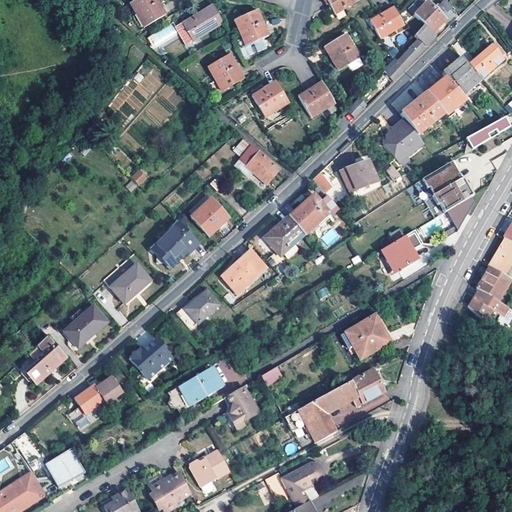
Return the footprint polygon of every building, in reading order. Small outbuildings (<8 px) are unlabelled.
[(136,0),(125,6),(139,30),(161,17),(150,0),(136,0)] [(353,0),(322,0),(332,17),(355,3),(353,0)] [(455,11),(445,1),(439,7),(449,17),(455,11)] [(423,27),(431,34),(445,22),(427,4),(413,16),(423,27)] [(177,41),(176,42),(180,49),(220,25),(209,8),(172,31),(177,41)] [(403,27),(393,9),(369,24),(379,41),(403,27)] [(252,13),(230,24),(242,48),(264,37),(259,26),(252,13)] [(177,41),(172,31),(169,26),(145,40),(153,54),(176,42),(177,41)] [(431,34),(423,27),(413,37),(418,40),(427,48),(432,42),(435,38),(431,34)] [(343,36),(326,46),(335,62),(331,65),(336,73),(357,60),(343,36)] [(263,40),(254,44),(257,52),(267,47),(263,40)] [(393,82),(427,48),(418,40),(397,63),(393,60),(383,72),(393,82)] [(491,47),(469,66),(481,80),(503,61),(501,58),(503,56),(495,45),(492,47),(491,47)] [(335,62),(326,46),(321,49),(331,65),(335,62)] [(205,69),(210,78),(214,75),(223,90),(240,79),(225,56),(205,69)] [(443,75),(446,78),(463,97),(472,89),(482,80),(481,80),(469,66),(462,58),(459,61),(443,75)] [(126,119),(160,82),(149,72),(140,82),(135,77),(110,103),(126,119)] [(214,75),(210,78),(218,92),(223,90),(214,75)] [(436,87),(427,95),(444,114),(447,117),(466,101),(463,97),(446,78),(436,87)] [(262,88),(250,96),(263,117),(286,103),(273,82),(265,87),(262,88)] [(333,104),(320,83),(305,92),(297,97),(310,118),(333,104)] [(475,92),(472,89),(463,97),(466,101),(475,92)] [(173,91),(167,99),(176,106),(182,98),(173,91)] [(444,114),(427,95),(414,105),(401,117),(404,121),(417,137),(444,114)] [(355,119),(364,108),(358,102),(348,113),(355,119)] [(506,118),(468,140),(473,150),(511,128),(506,118)] [(387,148),(398,162),(406,156),(409,160),(425,147),(417,137),(404,121),(392,131),(393,132),(395,135),(391,139),(387,138),(387,148)] [(235,151),(243,158),(235,167),(250,179),(254,174),(267,185),(280,170),(244,141),(235,151)] [(406,156),(398,162),(402,167),(409,160),(406,156)] [(442,169),(415,185),(436,219),(474,196),(474,195),(471,196),(452,164),(454,162),(454,161),(442,169)] [(368,164),(347,171),(357,192),(379,184),(368,164)] [(401,178),(392,167),(388,171),(395,179),(392,181),(394,184),(401,178)] [(314,181),(324,193),(325,195),(333,188),(334,189),(341,183),(334,175),(326,168),(319,175),(313,180),(314,181)] [(139,171),(131,179),(139,187),(147,179),(139,171)] [(214,179),(209,184),(217,191),(221,186),(214,179)] [(317,200),(329,213),(335,206),(325,195),(324,193),(317,200)] [(329,213),(317,200),(314,196),(291,217),(288,219),(305,237),(331,214),(329,213)] [(211,201),(192,219),(209,238),(228,220),(211,201)] [(305,237),(288,219),(264,240),(280,258),(304,237),(304,238),(305,237)] [(183,251),(188,255),(189,256),(200,245),(179,224),(151,252),(158,258),(154,258),(155,267),(164,267),(169,272),(177,264),(174,260),(183,251)] [(511,225),(503,240),(505,240),(511,244),(511,225)] [(329,247),(340,237),(333,228),(321,238),(329,247)] [(403,238),(383,251),(397,274),(417,261),(403,238)] [(511,244),(505,240),(488,268),(490,269),(506,278),(511,267),(511,244)] [(178,265),(188,255),(183,251),(174,260),(177,264),(178,265)] [(248,256),(224,278),(238,294),(263,272),(248,256)] [(137,266),(111,289),(124,304),(150,282),(137,266)] [(490,269),(477,291),(479,292),(498,304),(511,282),(506,278),(490,269)] [(234,298),(238,294),(224,278),(220,282),(234,298)] [(316,292),(320,299),(330,294),(326,286),(316,292)] [(203,291),(174,317),(177,319),(205,293),(203,291)] [(468,311),(484,325),(492,311),(504,317),(508,310),(498,304),(479,292),(468,311)] [(205,293),(177,319),(189,333),(218,306),(205,293)] [(93,307),(64,332),(78,348),(107,323),(93,307)] [(380,331),(381,328),(374,316),(344,333),(359,361),(385,345),(380,337),(379,334),(380,331)] [(380,337),(385,345),(390,342),(381,328),(380,331),(379,334),(380,337)] [(37,363),(26,374),(36,385),(66,358),(48,336),(37,347),(43,354),(35,362),(37,363)] [(132,356),(128,360),(148,382),(172,360),(164,352),(166,350),(156,340),(142,353),(137,357),(132,356)] [(43,354),(37,347),(29,355),(35,362),(43,354)] [(261,378),(266,389),(283,379),(277,368),(261,378)] [(177,391),(182,399),(185,398),(192,408),(222,388),(210,370),(177,391)] [(384,394),(372,372),(284,420),(292,435),(304,428),(314,446),(334,436),(326,419),(353,405),(356,410),(384,394)] [(115,402),(112,398),(120,392),(111,378),(101,385),(102,386),(97,391),(94,386),(74,400),(85,416),(104,402),(108,408),(115,402)] [(243,388),(223,401),(227,408),(227,411),(226,416),(234,430),(242,426),(258,417),(243,388)] [(168,393),(176,407),(183,403),(175,389),(168,393)] [(234,430),(226,416),(223,417),(232,435),(243,429),(242,426),(234,430)] [(79,467),(69,451),(44,468),(58,490),(84,475),(79,467)] [(230,473),(219,456),(217,453),(203,461),(201,462),(198,464),(195,462),(190,465),(190,470),(200,487),(208,483),(209,485),(230,473)] [(280,483),(291,504),(294,511),(306,504),(312,502),(316,499),(310,488),(317,484),(319,482),(320,479),(321,477),(320,475),(319,472),(317,470),(314,469),(311,469),(308,468),(305,469),(280,483)] [(0,511),(20,511),(45,497),(30,474),(0,492),(0,511)] [(263,484),(274,505),(283,501),(286,507),(291,504),(280,483),(276,476),(263,484)] [(157,500),(154,506),(161,508),(163,510),(163,511),(170,511),(179,507),(177,504),(184,500),(191,496),(180,478),(174,481),(172,478),(167,481),(164,483),(160,477),(148,485),(154,496),(157,500)] [(114,498),(112,500),(102,506),(105,511),(139,511),(126,491),(114,498)] [(99,501),(102,506),(112,500),(109,496),(99,501)] [(317,511),(312,502),(306,504),(310,511),(317,511)]
